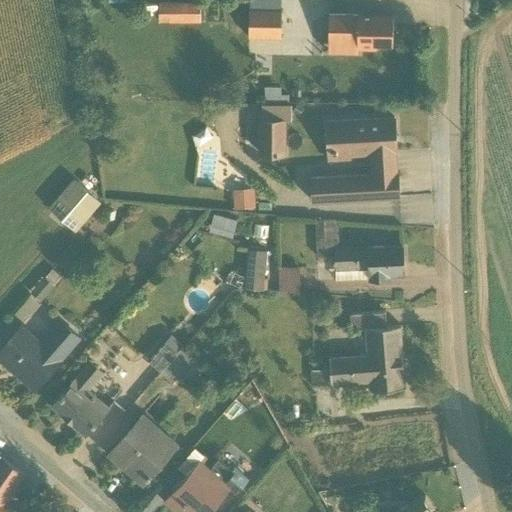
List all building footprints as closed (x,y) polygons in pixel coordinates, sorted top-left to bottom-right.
[(279,0),(247,0),(248,38),(280,38),(279,0)] [(159,4),(146,4),(146,16),(159,16),(159,21),(199,22),(199,2),(159,1),(159,4)] [(328,14),(327,53),(356,54),(357,48),(375,48),(375,44),(391,44),(392,16),(328,14)] [(278,87),(264,87),(264,104),(288,104),(288,95),(278,94),(278,87)] [(291,120),(291,105),(260,104),(260,118),(257,119),(257,156),(285,156),(286,120),(291,120)] [(105,107),(94,109),(98,129),(109,127),(105,107)] [(398,197),(393,117),(324,121),(327,159),(327,160),(368,157),(370,173),(309,177),(311,202),(398,197)] [(254,207),(253,188),(231,190),(233,208),(254,207)] [(388,274),(403,273),(402,245),(338,248),(337,226),(335,225),(335,220),(314,221),(315,258),(334,257),(335,280),(388,278),(388,274)] [(251,231),(250,246),(273,249),(275,234),(251,231)] [(266,252),(248,249),(243,288),(262,290),(266,252)] [(298,267),(277,268),(278,291),(299,293),(298,267)] [(29,293),(39,301),(61,276),(52,268),(29,293)] [(309,371),(310,385),(329,384),(330,385),(368,383),(369,390),(404,388),(399,326),(386,326),(384,311),(348,314),(349,329),(364,329),(366,354),(328,357),(329,369),(309,371)] [(22,325),(0,349),(0,359),(34,389),(79,337),(60,319),(40,341),(22,325)] [(168,337),(147,361),(159,371),(180,347),(168,337)] [(180,347),(159,371),(171,382),(182,371),(192,380),(203,367),(180,347)] [(103,373),(90,361),(52,405),(63,414),(62,416),(71,424),(73,423),(85,433),(108,407),(88,389),(103,373)] [(177,443),(143,413),(108,454),(143,483),(177,443)] [(191,453),(157,491),(164,497),(198,459),(191,453)] [(15,511),(5,503),(24,474),(0,457),(0,511),(15,511)] [(231,470),(217,459),(209,468),(199,460),(163,501),(174,511),(178,511),(181,509),(185,511),(208,511),(228,489),(235,494),(248,479),(234,467),(231,470)] [(429,510),(432,508),(424,496),(421,498),(421,497),(396,511),(429,511),(430,511),(429,510)]
